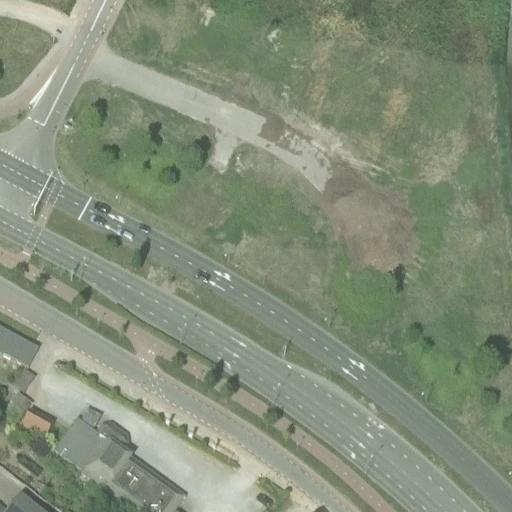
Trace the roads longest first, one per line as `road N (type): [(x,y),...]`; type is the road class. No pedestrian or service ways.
road 1 (secondary): [(511,506),(437,435),(271,316),(14,170)]
road 2 (secondary): [(0,223),(295,391),(362,439),(439,511)]
road 3 (tertiary): [(0,293),(231,430),(336,511)]
